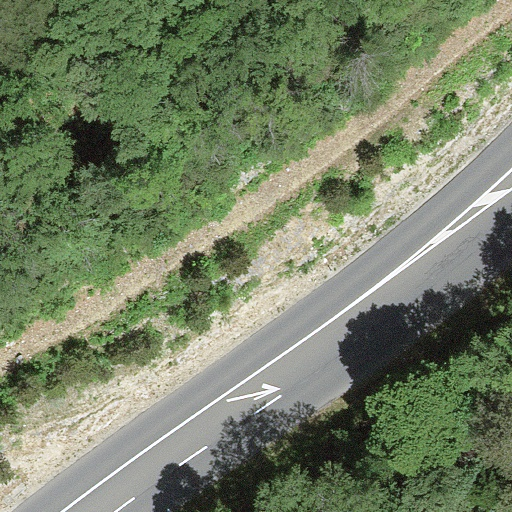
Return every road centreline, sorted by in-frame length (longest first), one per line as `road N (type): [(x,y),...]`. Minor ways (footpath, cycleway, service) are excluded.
road 1 (track): [(0,372),(199,255),(511,13)]
road 2 (secondary): [(74,511),(511,192)]
